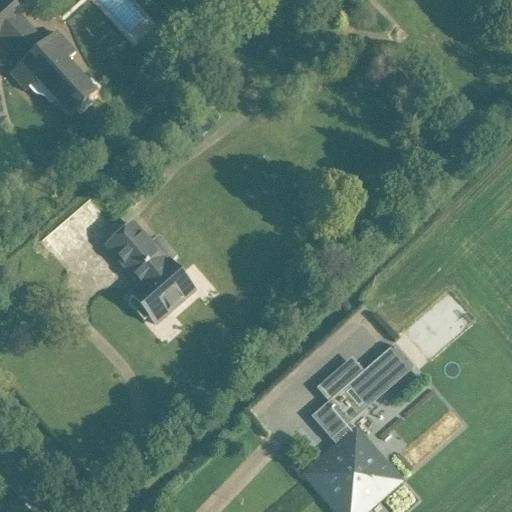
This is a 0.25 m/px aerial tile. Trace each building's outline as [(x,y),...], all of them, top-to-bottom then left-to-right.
[(5,0),(0,0),(0,36),(21,17),(5,0)] [(57,33),(10,76),(25,92),(35,82),(70,120),(77,114),(79,116),(100,97),(68,62),(76,54),(57,33)] [(250,88),(237,70),(219,84),(232,101),(250,88)] [(155,326),(171,313),(194,293),(168,264),(167,265),(132,226),(106,248),(141,288),(130,297),(155,326)] [(336,511),(364,511),(399,481),(386,466),(381,470),(366,454),(371,449),(350,425),(413,370),(394,347),(311,419),(338,450),(307,477),(322,495),(325,492),(337,506),(334,508),(336,511)]
